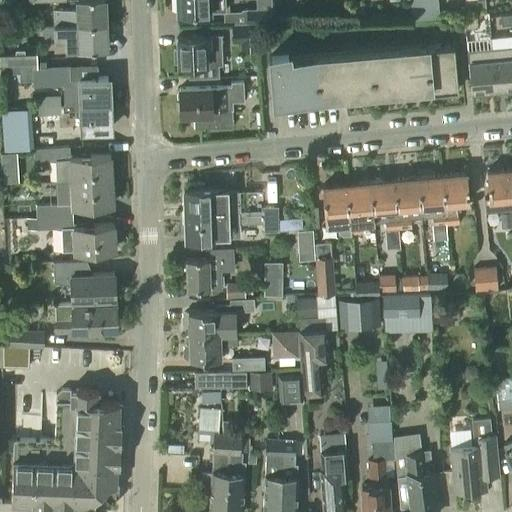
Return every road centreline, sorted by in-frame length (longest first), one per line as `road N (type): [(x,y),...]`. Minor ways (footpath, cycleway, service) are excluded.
road 1 (residential): [(142,160),(511,128)]
road 2 (residential): [(137,511),(142,160)]
road 3 (residential): [(142,160),(139,0)]
